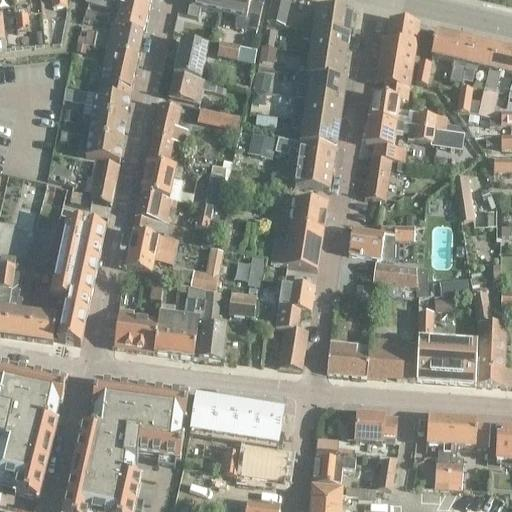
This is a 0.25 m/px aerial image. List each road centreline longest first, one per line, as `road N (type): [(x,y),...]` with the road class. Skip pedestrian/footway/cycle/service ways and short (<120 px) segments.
road 1 (residential): [(372,0),(311,391)]
road 2 (residential): [(174,0),(86,368)]
road 3 (residential): [(86,368),(311,391)]
road 4 (residential): [(311,391),(511,404)]
road 5 (residential): [(53,511),(86,368)]
road 6 (residential): [(293,511),(311,391)]
